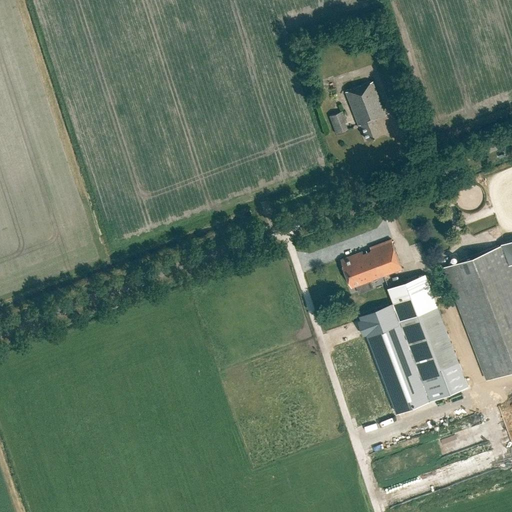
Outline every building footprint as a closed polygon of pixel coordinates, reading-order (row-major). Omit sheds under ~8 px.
[(374,119),(385,115),(372,81),(345,91),(358,125),(360,124),(366,139),(380,134),(374,119)] [(346,123),(342,111),(329,115),(336,133),(347,129),(345,123),(346,123)] [(369,246),(370,247),(340,258),(350,287),(401,268),(390,238),(369,246)] [(510,263),(511,262),(511,239),(501,243),(502,244),(503,243),(510,263)] [(446,265),(489,378),(511,369),(511,267),(510,263),(503,243),(502,244),(446,265)] [(460,362),(426,273),(389,287),(423,376),(431,400),(469,385),(460,362)]
